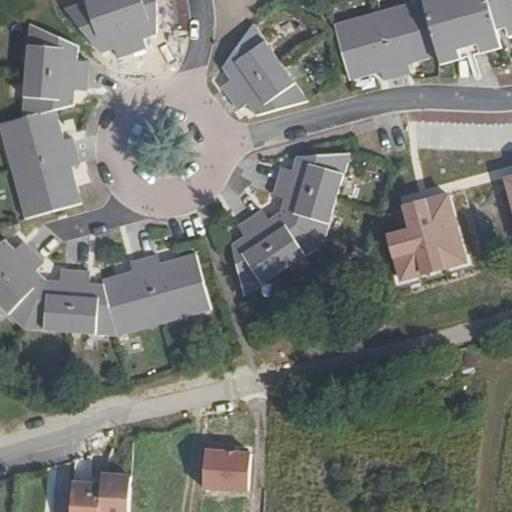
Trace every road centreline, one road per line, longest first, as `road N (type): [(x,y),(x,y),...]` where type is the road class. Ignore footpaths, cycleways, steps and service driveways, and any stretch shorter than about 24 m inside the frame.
road 1 (unclassified): [(511,318),(0,450)]
road 2 (residential): [(224,138),(412,99),(511,98)]
road 3 (residential): [(183,91),(163,89),(128,104),(110,138),(118,176),(148,200),(187,200),(216,176),(224,138)]
